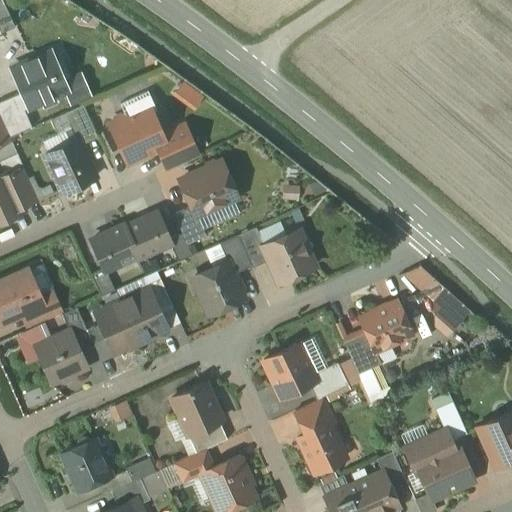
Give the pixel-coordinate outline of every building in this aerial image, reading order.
[(0,0),(0,33),(14,28),(0,0)] [(50,52),(30,61),(31,64),(14,71),(20,87),(29,107),(42,102),(42,104),(47,105),(54,102),(55,98),(55,96),(67,91),(63,80),(71,77),(63,57),(54,61),(50,52)] [(20,87),(8,92),(17,113),(29,107),(20,87)] [(148,91),(120,104),(124,113),(125,113),(129,115),(148,106),(150,113),(157,110),(148,91)] [(83,104),(65,112),(77,139),(78,138),(81,144),(98,137),(83,104)] [(148,106),(129,115),(125,113),(124,113),(117,116),(115,121),(111,123),(119,140),(118,143),(121,149),(123,149),(129,161),(158,147),(165,145),(160,134),(150,113),(148,106)] [(0,116),(0,144),(11,139),(0,116)] [(183,124),(160,134),(165,145),(158,147),(167,167),(197,154),(183,124)] [(77,139),(45,154),(62,192),(96,176),(81,144),(78,138),(77,139)] [(213,160),(205,163),(203,168),(180,179),(192,206),(196,215),(197,214),(237,196),(221,161),(218,162),(213,160)] [(38,199),(23,166),(6,174),(21,207),(38,199)] [(5,172),(0,174),(0,220),(22,210),(21,207),(6,174),(5,172)] [(196,215),(192,206),(174,214),(182,232),(187,244),(206,235),(197,214),(196,215)] [(124,224),(91,239),(103,267),(105,270),(106,270),(137,256),(137,258),(170,243),(171,243),(169,238),(157,212),(125,226),(124,224)] [(256,226),(238,235),(251,265),(252,267),(269,260),(263,245),(264,244),(256,226)] [(182,232),(169,238),(171,243),(170,243),(178,261),(192,255),(187,244),(182,232)] [(264,244),(263,245),(269,260),(279,282),(314,266),(309,254),(313,244),(303,240),(301,237),(290,242),(287,234),(264,244)] [(251,265),(238,235),(218,243),(226,261),(228,261),(233,274),(251,265)] [(226,261),(195,275),(201,290),(200,294),(208,313),(244,297),(233,274),(228,261),(226,261)] [(103,267),(91,273),(101,295),(114,290),(106,270),(105,270),(103,267)] [(436,282),(420,267),(405,274),(426,293),(436,282)] [(28,269),(0,281),(0,315),(2,321),(29,309),(43,303),(40,297),(28,269)] [(173,307),(160,278),(146,284),(150,291),(151,291),(160,312),(173,307)] [(150,291),(140,296),(138,292),(122,300),(142,343),(150,339),(149,336),(167,328),(160,312),(151,291),(150,291)] [(43,303),(29,309),(36,325),(61,313),(52,292),(40,297),(43,303)] [(122,300),(95,312),(113,352),(131,344),(133,347),(142,343),(122,300)] [(397,301),(380,309),(378,308),(372,311),(372,313),(359,318),(365,331),(374,350),(375,350),(388,344),(391,345),(410,337),(411,332),(397,301)] [(88,337),(75,307),(61,313),(68,329),(75,343),(88,337)] [(68,329),(34,345),(52,383),(61,379),(62,381),(73,376),(72,374),(86,368),(75,343),(68,329)] [(365,331),(343,341),(358,374),(371,368),(381,364),(375,350),(374,350),(365,331)] [(298,343),(263,359),(281,396),(309,383),(316,380),(312,373),(325,367),(311,338),(298,344),(298,343)] [(325,367),(312,373),(316,380),(309,383),(316,399),(348,384),(337,361),(325,367)] [(380,390),(371,368),(358,374),(372,404),(393,395),(389,386),(380,390)] [(205,382),(171,397),(179,415),(180,416),(184,417),(191,433),(219,420),(222,419),(205,382)] [(322,397),(295,410),(306,433),(330,422),(331,423),(333,422),(322,397)] [(452,400),(434,408),(444,431),(446,430),(450,440),(467,433),(452,400)] [(511,410),(477,427),(495,467),(511,459),(511,410)] [(219,420),(191,433),(184,417),(180,416),(179,415),(180,416),(196,452),(206,448),(227,438),(219,420)] [(306,433),(297,437),(313,472),(346,457),(331,423),(330,422),(306,433)] [(450,440),(446,430),(444,431),(432,436),(433,438),(407,450),(406,448),(405,449),(415,471),(418,470),(431,497),(473,478),(461,452),(460,453),(454,448),(450,440)] [(92,437),(85,436),(79,439),(76,446),(61,452),(78,490),(112,476),(95,437),(92,437)] [(196,452),(174,462),(182,482),(205,472),(205,470),(214,466),(206,448),(196,452)] [(392,451),(376,458),(382,470),(383,470),(388,481),(403,474),(392,451)] [(214,466),(205,470),(205,472),(214,492),(212,497),(219,511),(254,496),(242,470),(244,467),(239,458),(235,457),(214,466)] [(131,481),(126,469),(117,473),(122,485),(131,481)] [(382,470),(354,483),(366,511),(382,511),(388,510),(391,511),(399,507),(388,481),(383,470),(382,470)] [(343,474),(320,485),(325,497),(348,486),(343,474)] [(122,485),(111,490),(118,506),(131,500),(133,506),(150,499),(140,477),(131,481),(122,485)] [(348,486),(325,497),(331,511),(366,511),(354,483),(348,486)] [(118,506),(104,511),(135,511),(133,506),(131,500),(118,506)]
